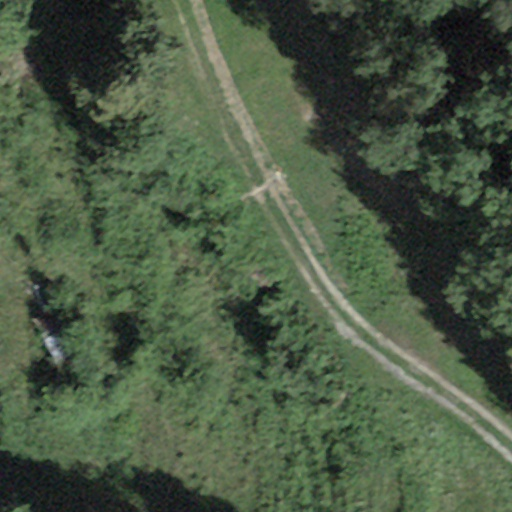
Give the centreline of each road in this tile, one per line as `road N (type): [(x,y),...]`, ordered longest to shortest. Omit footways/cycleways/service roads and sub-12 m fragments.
road 1 (track): [(200,0),(351,330)]
road 2 (track): [(511,446),(351,330)]
